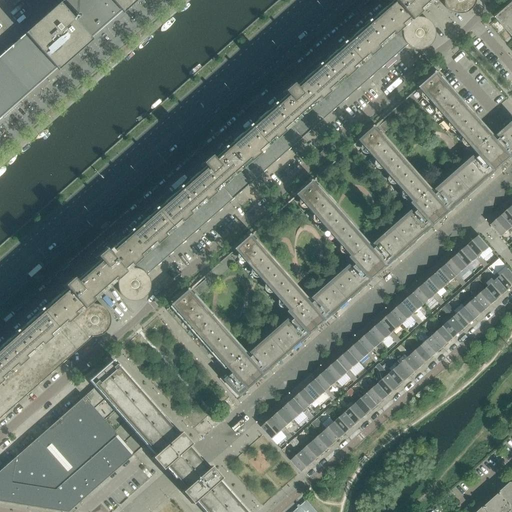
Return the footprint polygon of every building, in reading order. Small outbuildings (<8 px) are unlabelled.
[(147,275),(298,142),(407,46),(409,48),(413,50),(416,50),(420,51),(423,50),(427,48),(429,47),(432,43),(434,40),(435,37),(435,33),(434,30),(433,26),(431,23),(428,21),(425,19),(421,18),(419,18),(417,15),(430,4),(433,0),(442,0),(443,3),(444,6),(447,9),(449,12),(452,14),(456,15),(459,15),(463,14),(466,13),(470,11),(472,8),(474,5),(475,2),(475,0),(387,0),(391,5),(295,90),(291,85),(282,93),(286,98),(214,162),(210,157),(201,165),(205,170),(108,255),(104,250),(95,258),(97,261),(86,271),(74,282),(72,279),(63,287),(65,290),(0,346),(0,418),(15,405),(92,337),(95,337),(98,337),(102,335),(104,333),(107,331),(109,327),(110,324),(110,320),(109,317),(108,313),(105,310),(103,307),(99,306),(96,305),(94,305),(92,302),(103,291),(115,281),(118,284),(118,287),(119,291),(120,294),(121,296),(124,298),(127,300),(131,301),(134,302),(138,301),(141,300),(145,298),(147,295),(149,292),(150,288),(150,284),(150,281),(148,277),(147,275)] [(13,106),(23,97),(23,98),(24,97),(23,97),(33,88),(34,88),(35,88),(34,87),(44,78),(45,79),(45,78),(55,69),(56,69),(56,68),(66,59),(66,60),(67,59),(77,50),(78,50),(77,49),(87,40),(88,41),(88,40),(98,31),(99,31),(99,30),(109,21),(109,22),(110,21),(110,20),(120,12),(121,11),(131,2),(132,2),(131,1),(132,0),(19,0),(22,10),(36,26),(0,57),(0,117),(1,116),(1,117),(2,116),(12,107),(13,107),(13,106)] [(511,5),(497,19),(502,25),(505,22),(509,26),(506,29),(511,35),(511,34),(511,5)] [(368,248),(310,183),(297,195),(355,260),(307,302),(249,237),(235,249),(293,315),(245,357),(187,291),(169,307),(224,370),(226,367),(231,373),(223,380),(238,396),(245,389),(262,375),(309,333),(323,321),(371,279),(384,267),(433,224),(446,212),(489,174),(507,158),(511,154),(511,121),(491,140),(434,74),(415,90),(473,156),(430,194),(372,128),(358,141),(416,206),(368,248)] [(384,133),(414,106),(407,98),(392,111),(377,125),(384,133)] [(511,207),(502,216),(511,226),(511,207)] [(511,226),(502,216),(491,226),(501,237),(511,229),(511,230),(511,226)] [(490,248),(479,236),(468,246),(478,258),(486,266),(488,265),(480,256),(490,248)] [(478,258),(468,246),(457,256),(467,267),(476,259),(484,268),(486,266),(478,258)] [(467,267),(457,256),(446,265),(457,277),(464,285),(466,284),(458,275),(467,267)] [(198,297),(234,265),(227,257),(209,273),(191,288),(198,297)] [(457,277),(446,265),(436,275),(446,286),(455,278),(462,287),(464,285),(457,277)] [(511,287),(511,272),(509,269),(508,270),(506,266),(495,276),(508,291),(511,287)] [(446,286),(436,275),(425,284),(435,296),(443,304),(444,303),(437,294),(446,286)] [(508,291),(495,276),(492,279),(486,284),(489,287),(487,289),(497,300),(508,291)] [(435,296),(425,284),(414,294),(424,305),(433,297),(441,306),(443,304),(435,296)] [(497,300),(487,289),(479,296),(476,293),(476,292),(473,289),(470,292),(473,295),(486,310),(497,300)] [(424,305),(414,294),(403,303),(413,315),(421,324),(422,322),(415,314),(424,305)] [(486,310),(473,295),(470,298),(473,301),(465,308),(475,319),(486,310)] [(413,315),(403,303),(392,313),(402,325),(411,317),(419,325),(421,324),(413,315)] [(454,311),(448,304),(445,307),(451,313),(454,311)] [(448,316),(451,313),(445,307),(442,309),(448,316)] [(475,319),(465,308),(457,315),(454,312),(451,314),(464,329),(475,319)] [(402,325),(392,313),(381,322),(392,334),(399,343),(401,341),(393,333),(402,325)] [(464,329),(451,314),(448,317),(451,320),(443,327),(453,339),(464,329)] [(392,334),(381,322),(371,332),(381,344),(387,338),(390,336),(397,344),(399,343),(392,334)] [(453,339),(443,327),(435,334),(432,331),(429,334),(442,348),(453,339)] [(381,344),(371,332),(360,341),(370,353),(378,362),(379,360),(372,352),(381,344)] [(442,348),(429,334),(426,336),(429,339),(421,346),(432,358),(442,348)] [(370,353),(360,341),(349,351),(359,363),(368,355),(376,363),(378,362),(370,353)] [(421,367),(408,353),(401,345),(397,349),(404,356),(398,361),(401,365),(400,365),(410,377),(421,367)] [(432,358),(421,346),(414,353),(411,350),(408,353),(421,367),(432,358)] [(359,363),(349,351),(338,361),(348,373),(355,381),(357,379),(350,371),(359,363)] [(200,458),(189,446),(191,444),(180,432),(178,434),(113,360),(89,381),(94,388),(84,397),(116,434),(134,454),(145,445),(154,455),(151,458),(162,470),(165,468),(176,480),(184,489),(181,492),(192,504),(195,501),(203,511),(247,511),(219,480),(221,478),(210,466),(208,468),(200,458)] [(348,373),(338,361),(327,371),(337,382),(346,374),(354,383),(355,381),(348,373)] [(410,377),(400,365),(392,372),(389,369),(386,372),(399,387),(410,377)] [(337,382),(327,371),(316,380),(326,392),(334,400),(336,399),(328,390),(337,382)] [(399,387),(386,372),(383,374),(386,377),(378,384),(388,396),(399,387)] [(326,392),(316,380),(305,390),(316,401),(325,393),(332,402),(334,400),(326,392)] [(388,396),(378,384),(370,391),(368,388),(364,391),(378,406),(388,396)] [(316,401),(305,390),(294,399),(305,411),(312,419),(314,418),(307,409),(316,401)] [(378,406),(364,391),(361,394),(364,397),(356,404),(366,415),(378,406)] [(68,511),(134,454),(116,434),(84,397),(14,459),(0,471),(0,501),(61,511),(63,511),(68,511)] [(305,411),(294,399),(284,408),(294,420),(303,412),(311,421),(312,419),(305,411)] [(366,415),(356,404),(348,411),(346,408),(343,410),(356,425),(366,415)] [(294,420),(284,408),(273,418),(283,430),(291,438),(293,437),(285,428),(294,420)] [(356,425),(343,410),(340,413),(343,416),(335,423),(345,434),(356,425)] [(283,430),(273,418),(262,428),(272,440),(281,431),(289,440),(291,438),(283,430)] [(345,434),(335,423),(327,430),(324,426),(317,419),(315,422),(334,444),(345,434)] [(334,444),(315,422),(312,424),(321,435),(313,442),(323,453),(334,444)] [(323,453),(313,442),(305,449),(302,446),(299,448),(312,463),(323,453)] [(312,463),(299,448),(297,451),(299,454),(291,461),(301,473),(312,463)] [(511,483),(511,484),(500,494),(493,500),(486,507),(489,511),(507,511),(510,509),(511,509),(511,483)] [(317,511),(307,501),(293,511),(317,511)]
